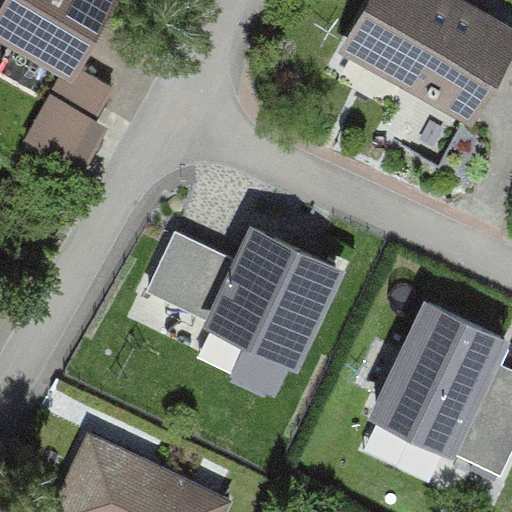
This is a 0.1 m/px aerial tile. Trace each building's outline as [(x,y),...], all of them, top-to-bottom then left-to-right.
[(5,0),(0,9),(0,34),(66,73),(29,137),(74,163),(120,85),(81,63),(117,0),(5,0)] [(511,68),(511,24),(466,0),(375,0),(347,53),(481,126),(511,68)] [(312,357),(355,257),(263,217),(220,318),(312,357)] [(243,253),(182,225),(153,287),(214,315),(243,253)] [(511,350),(511,320),(436,287),(381,411),(469,449),(511,350)] [(511,361),(509,360),(467,455),(511,474),(511,361)] [(228,511),(235,499),(91,432),(52,511),(228,511)]
